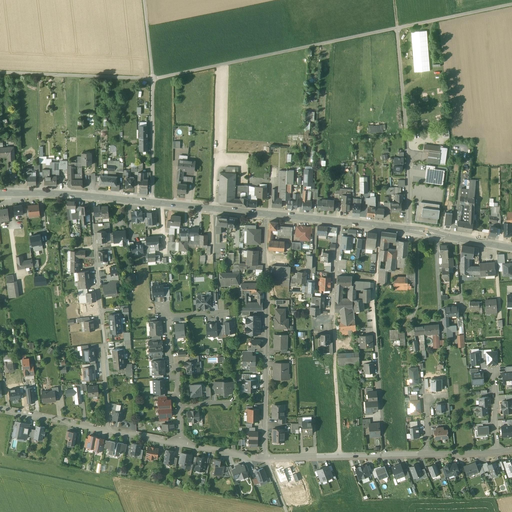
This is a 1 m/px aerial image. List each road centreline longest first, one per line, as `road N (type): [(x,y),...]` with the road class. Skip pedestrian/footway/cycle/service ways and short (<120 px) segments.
road 1 (track): [(0,73),(152,79),(511,4)]
road 2 (residential): [(264,457),(265,214)]
road 3 (residential): [(108,431),(91,196)]
road 4 (residential): [(397,28),(406,229)]
road 5 (residential): [(426,453),(264,457)]
road 6 (secondary): [(406,229),(265,214)]
road 7 (residential): [(152,202),(152,79)]
